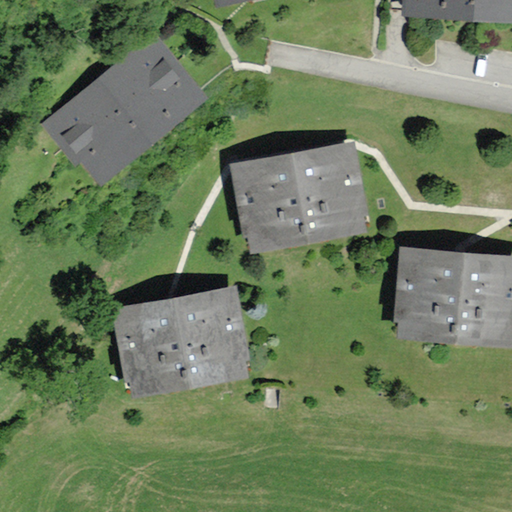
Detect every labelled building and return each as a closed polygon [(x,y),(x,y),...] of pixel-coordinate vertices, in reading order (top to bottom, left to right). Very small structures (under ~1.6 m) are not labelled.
[(511,0),(406,0),(405,12),(511,20),(511,0)] [(152,36),(48,124),(98,183),(202,94),(152,36)] [(352,147),(235,169),(251,251),(367,228),(352,147)] [(511,259),(404,253),(398,335),(511,342),(511,259)] [(234,294),(117,314),(132,394),(248,374),(234,294)]
